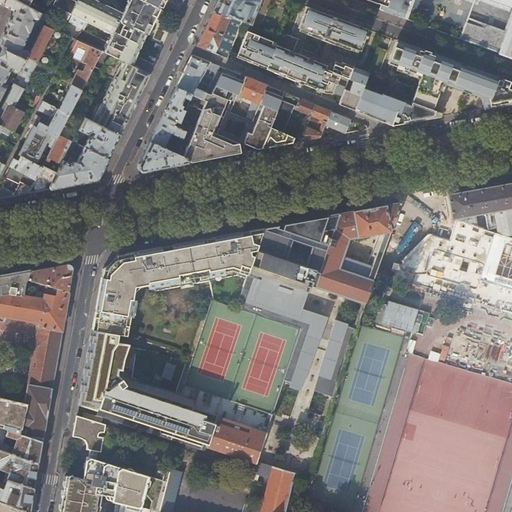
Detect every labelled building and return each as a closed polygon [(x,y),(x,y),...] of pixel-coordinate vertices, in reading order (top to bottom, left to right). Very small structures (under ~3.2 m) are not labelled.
[(37,20),(40,13),(28,7),(14,0),(0,0),(0,4),(12,11),(6,27),(0,42),(0,44),(1,49),(0,51),(0,96),(7,85),(4,83),(10,70),(18,74),(26,57),(29,52),(21,48),(27,33),(28,33),(33,21),(32,20),(32,18),(37,20)] [(140,0),(128,0),(121,14),(92,0),(76,0),(76,1),(72,0),(53,0),(51,5),(70,14),(112,34),(103,52),(114,58),(121,61),(129,65),(130,65),(131,65),(136,54),(152,20),(158,8),(145,2),(140,0)] [(162,0),(140,0),(145,2),(158,8),(162,0)] [(282,27),(283,24),(292,1),(288,0),(217,0),(212,11),(241,22),(255,28),(269,34),(278,37),(282,27)] [(371,0),(380,3),(378,9),(388,13),(403,18),(409,0),(371,0)] [(511,0),(483,0),(486,1),(489,3),(496,5),(496,3),(511,8),(511,26),(509,34),(480,25),(479,28),(465,22),(459,39),(480,47),(511,58),(511,0)] [(326,14),(306,6),(298,28),(308,32),(307,34),(322,40),(323,39),(335,44),(335,45),(351,50),(352,48),(360,51),(367,29),(352,23),(326,14)] [(227,58),(241,22),(212,11),(202,32),(196,46),(227,58)] [(53,29),(52,30),(43,26),(42,26),(29,52),(26,57),(49,68),(53,60),(39,54),(46,41),(50,42),(52,38),(61,42),(65,35),(53,29)] [(339,76),(349,79),(353,68),(345,64),(343,67),(334,64),(331,71),(275,48),(276,46),(272,44),(273,41),(247,31),(236,56),(249,61),(258,65),(259,63),(268,67),(267,68),(273,71),(279,73),(280,71),(287,74),(286,76),(296,80),(298,81),(299,79),(306,82),(305,84),(314,88),(317,89),(318,87),(325,89),(324,92),(325,92),(325,93),(328,92),(330,93),(333,93),(333,92),(343,96),(345,91),(346,88),(336,84),(339,76)] [(88,75),(95,62),(101,51),(74,39),(70,47),(73,48),(68,56),(86,64),(82,73),(77,71),(70,85),(81,91),(88,75)] [(395,125),(440,117),(441,114),(432,111),(442,84),(486,101),(489,108),(511,104),(511,81),(503,79),(501,80),(497,79),(498,77),(489,74),(480,71),(470,67),(440,56),(418,48),(396,39),(387,64),(421,77),(410,107),(362,88),(354,111),(363,115),(373,119),(391,126),(395,125)] [(211,63),(191,55),(182,73),(175,87),(191,94),(204,100),(217,71),(219,66),(211,63)] [(51,76),(54,71),(49,68),(26,57),(18,74),(13,84),(23,90),(23,89),(29,79),(34,68),(51,76)] [(121,61),(92,121),(119,134),(130,113),(149,73),(131,65),(130,65),(129,65),(121,61)] [(362,88),(368,74),(353,68),(349,79),(348,81),(353,82),(349,93),(345,91),(343,96),(339,105),(344,107),(354,111),(362,88)] [(238,95),(244,81),(226,74),(217,71),(204,100),(206,100),(183,156),(185,157),(187,162),(210,158),(240,153),(238,143),(231,145),(218,139),(215,146),(210,143),(228,100),(229,96),(230,94),(230,92),(238,95)] [(253,117),(256,110),(259,104),(262,97),(265,90),(267,85),(253,80),(245,77),(244,81),(238,95),(237,99),(240,100),(241,96),(252,101),(250,107),(251,108),(249,111),(253,118),(253,117)] [(13,84),(3,102),(5,103),(14,107),(19,97),(23,90),(13,84)] [(70,112),(77,97),(81,91),(70,85),(63,99),(58,109),(69,115),(70,112)] [(185,107),(191,94),(175,87),(168,103),(162,114),(176,120),(179,122),(184,110),(181,109),(183,106),(185,107)] [(262,97),(259,104),(265,107),(253,135),(249,134),(244,145),(256,150),(259,150),(261,150),(270,128),(271,129),(277,112),(280,104),(282,97),(270,92),(265,90),(262,97)] [(308,115),(306,119),(309,121),(315,105),(310,103),(284,92),(282,97),(280,104),(308,115)] [(37,111),(49,117),(54,107),(42,101),(37,111)] [(14,128),(23,112),(14,107),(5,103),(4,105),(6,106),(0,118),(0,125),(12,131),(14,128)] [(315,105),(309,121),(300,142),(311,141),(319,139),(331,111),(315,105)] [(50,135),(53,137),(56,139),(59,134),(69,115),(58,109),(57,109),(47,127),(38,122),(40,118),(35,115),(30,124),(32,126),(50,135)] [(345,134),(351,119),(347,118),(331,111),(319,139),(339,136),(342,135),(343,133),(345,134)] [(289,117),(277,112),(271,129),(276,131),(282,134),(289,117)] [(174,124),(176,120),(162,114),(155,130),(149,141),(176,153),(186,130),(174,124)] [(84,117),(84,118),(78,129),(89,134),(83,146),(107,159),(113,146),(119,134),(92,121),(84,117)] [(20,135),(12,131),(0,125),(0,129),(9,133),(6,139),(16,144),(20,135)] [(46,144),(50,135),(32,126),(25,141),(18,154),(20,155),(35,164),(46,144)] [(277,147),(291,144),(293,139),(282,134),(275,135),(276,131),(271,129),(270,128),(261,150),(277,147)] [(72,141),(67,139),(59,134),(56,139),(51,149),(42,167),(29,193),(50,189),(49,186),(61,163),(63,159),(68,149),(72,141)] [(53,137),(48,148),(51,149),(56,139),(53,137)] [(187,162),(185,157),(183,156),(176,153),(149,141),(143,153),(138,165),(142,171),(164,167),(187,163),(187,162)] [(6,146),(3,153),(9,156),(14,146),(5,142),(3,145),(6,146)] [(79,183),(97,179),(102,170),(107,159),(83,146),(76,160),(69,157),(67,161),(63,159),(61,163),(49,186),(50,189),(79,183)] [(0,182),(0,198),(17,195),(29,193),(42,167),(35,164),(20,155),(17,160),(13,158),(11,161),(0,182)] [(511,183),(448,195),(452,216),(457,218),(476,224),(474,212),(484,210),(487,227),(496,225),(497,231),(511,235),(511,183)] [(376,272),(400,203),(368,209),(334,215),(312,282),(311,286),(365,302),(376,272)] [(334,215),(279,225),(262,228),(249,267),(248,271),(235,309),(250,314),(254,315),(257,317),(297,330),(299,330),(282,382),(301,388),(326,316),(299,307),(307,280),(312,282),(334,215)] [(476,224),(457,218),(450,241),(433,234),(427,236),(398,263),(393,275),(511,311),(511,235),(497,231),(487,227),(476,224)] [(93,319),(92,330),(115,333),(122,335),(125,326),(128,326),(130,316),(133,317),(136,299),(133,299),(135,288),(148,285),(149,289),(153,288),(155,291),(210,281),(213,301),(235,309),(248,271),(239,269),(241,265),(249,267),(262,228),(234,233),(214,237),(206,239),(189,242),(167,246),(146,249),(117,255),(118,259),(115,260),(113,262),(110,265),(107,270),(103,269),(101,280),(97,299),(93,319)] [(32,270),(28,279),(47,285),(56,288),(69,292),(73,270),(67,264),(50,267),(32,270)] [(0,295),(9,295),(20,296),(24,279),(28,280),(28,279),(32,270),(0,276),(0,295)] [(64,319),(69,292),(56,288),(55,295),(45,293),(44,300),(20,296),(9,295),(0,295),(0,315),(40,322),(39,328),(61,332),(64,319)] [(261,445),(268,425),(265,424),(297,330),(257,317),(228,402),(222,399),(216,416),(205,448),(256,464),(252,473),(269,479),(261,511),(284,511),(294,473),(256,463),(261,445)] [(356,326),(334,319),(311,390),(334,397),(356,326)] [(46,417),(61,332),(39,328),(26,401),(24,401),(23,402),(22,403),(21,404),(20,405),(25,406),(21,434),(41,441),(46,417)] [(216,416),(207,413),(193,408),(192,412),(129,391),(127,395),(105,388),(115,333),(92,330),(81,389),(78,406),(205,448),(216,416)] [(0,427),(21,434),(25,406),(20,405),(0,399),(0,427)] [(76,417),(72,437),(78,438),(81,440),(82,440),(83,441),(85,445),(86,447),(86,450),(100,453),(105,426),(76,417)] [(0,449),(37,463),(39,452),(41,441),(21,434),(0,427),(0,449)] [(0,449),(0,468),(8,472),(6,479),(33,488),(35,475),(37,463),(0,449)] [(78,479),(65,477),(63,488),(58,511),(98,511),(100,507),(99,507),(101,495),(113,497),(112,501),(116,503),(114,511),(159,511),(167,484),(90,459),(86,461),(84,474),(86,475),(84,486),(79,485),(79,482),(78,479)] [(0,501),(27,511),(28,511),(31,500),(33,488),(6,479),(2,488),(0,487),(0,501)] [(27,511),(0,501),(0,511),(27,511)]
